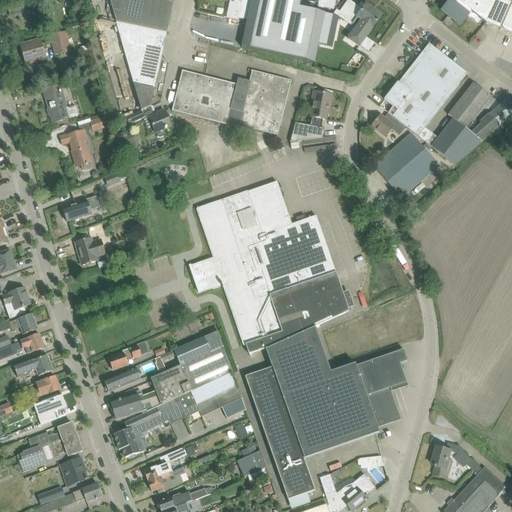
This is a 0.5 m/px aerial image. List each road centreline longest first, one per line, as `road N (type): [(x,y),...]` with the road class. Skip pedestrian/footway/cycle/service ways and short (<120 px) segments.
road 1 (unclassified): [(394,511),(430,340),(426,309),(352,141),(356,110),(417,13)]
road 2 (unclassified): [(91,411),(0,84)]
